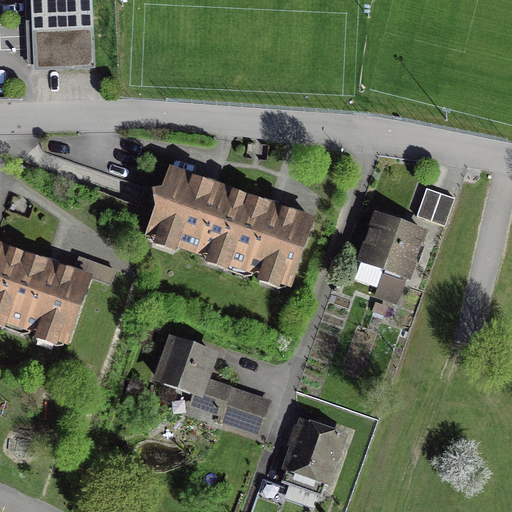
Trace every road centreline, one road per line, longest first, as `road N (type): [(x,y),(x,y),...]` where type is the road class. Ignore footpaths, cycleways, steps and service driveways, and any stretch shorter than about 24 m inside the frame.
road 1 (residential): [(0,120),(184,117),(511,162)]
road 2 (track): [(400,511),(418,436),(452,352)]
